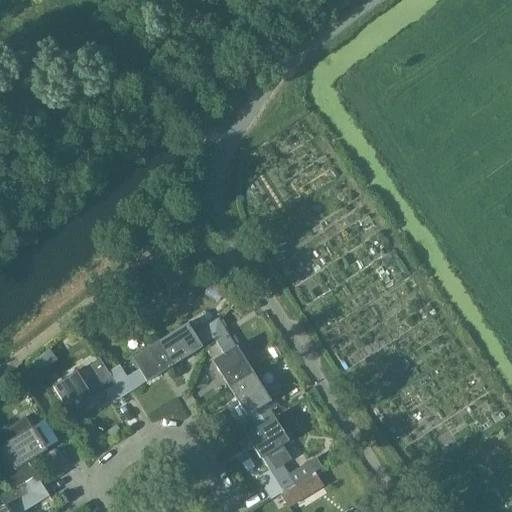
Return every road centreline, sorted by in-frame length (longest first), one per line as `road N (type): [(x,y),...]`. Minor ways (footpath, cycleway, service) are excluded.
road 1 (residential): [(405,511),(235,253),(220,202),(225,155)]
road 2 (unclassified): [(225,155),(277,77),(378,0)]
road 3 (residential): [(201,463),(175,440),(142,444),(112,466),(101,488),(103,511)]
